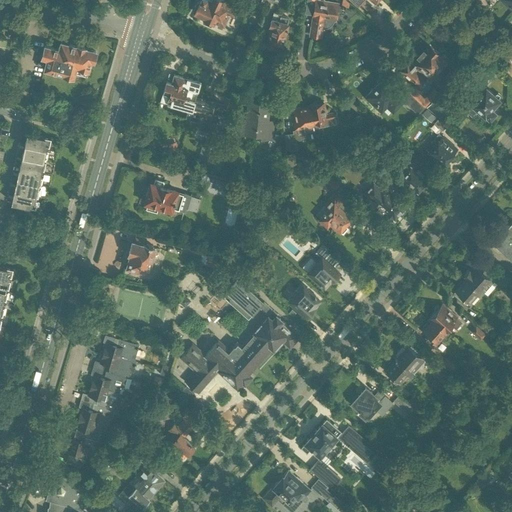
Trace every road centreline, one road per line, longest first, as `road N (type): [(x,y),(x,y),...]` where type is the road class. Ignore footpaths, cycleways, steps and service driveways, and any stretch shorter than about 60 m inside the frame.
road 1 (residential): [(0,500),(142,33)]
road 2 (residential): [(452,215),(187,511)]
road 3 (residential): [(178,47),(256,73),(322,67),(375,43),(416,0)]
